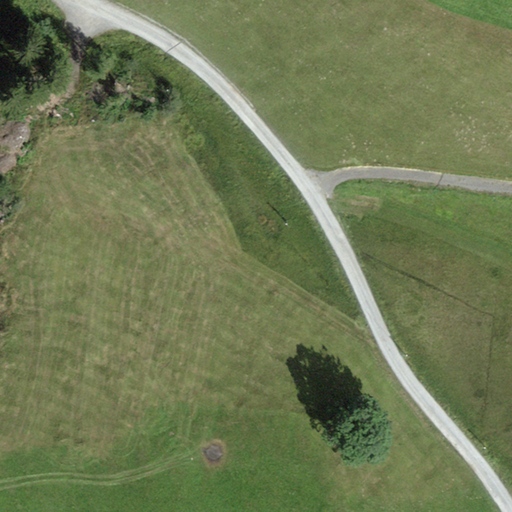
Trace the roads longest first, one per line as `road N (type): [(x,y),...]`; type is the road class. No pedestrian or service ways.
road 1 (track): [(511,509),(407,382),(307,182),(176,45),(80,0)]
road 2 (track): [(310,187),(353,173),(511,187)]
